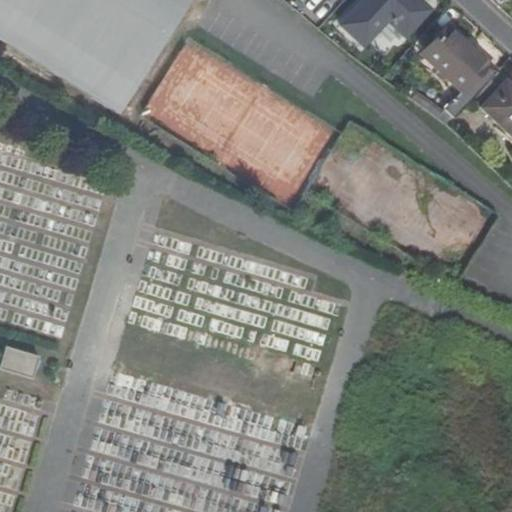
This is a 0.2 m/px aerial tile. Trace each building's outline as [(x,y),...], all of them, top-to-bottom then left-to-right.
[(179,0),(0,0),(0,28),(40,54),(116,102),(170,15),(179,0)] [(417,0),(364,0),(405,37),(429,11),(417,0)] [(459,97),(468,105),(497,74),(447,28),(423,53),(464,92),(459,97)] [(511,87),(506,82),(482,108),(511,135),(511,87)] [(0,363),(33,373),(39,351),(3,340),(0,352),(0,363)]
